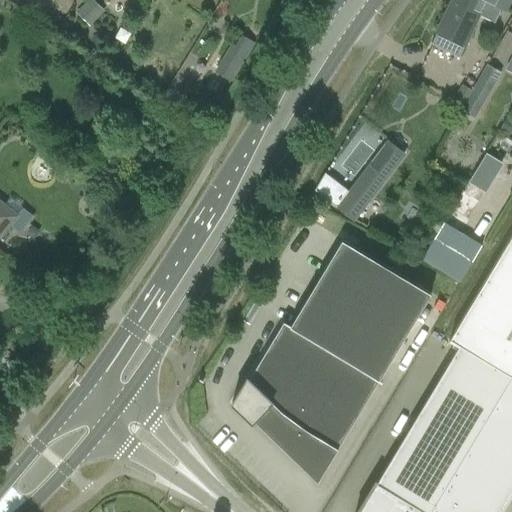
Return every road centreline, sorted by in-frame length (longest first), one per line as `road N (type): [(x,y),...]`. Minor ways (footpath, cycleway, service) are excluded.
road 1 (secondary): [(119,400),(372,0)]
road 2 (secondary): [(340,0),(83,388)]
road 3 (secondary): [(83,388),(0,493)]
